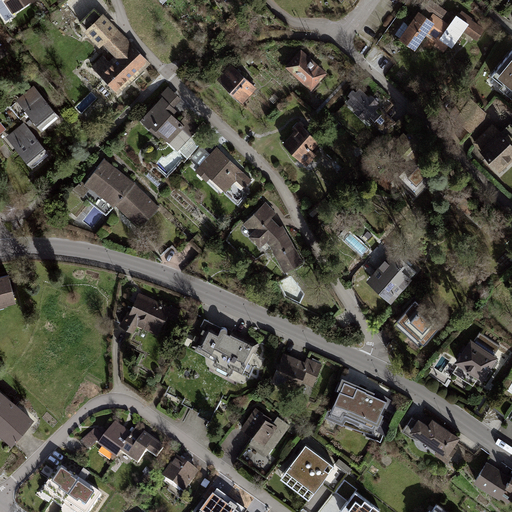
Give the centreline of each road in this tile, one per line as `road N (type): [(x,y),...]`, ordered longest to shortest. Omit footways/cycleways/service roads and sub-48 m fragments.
road 1 (residential): [(368,362),(372,338),(276,177),(123,27),(117,0)]
road 2 (residential): [(0,247),(55,246),(126,260),(368,362)]
road 3 (residential): [(0,490),(87,410),(114,400),(141,410),(283,511)]
road 4 (residential): [(337,39),(511,207)]
road 5 (residential): [(368,362),(511,454)]
